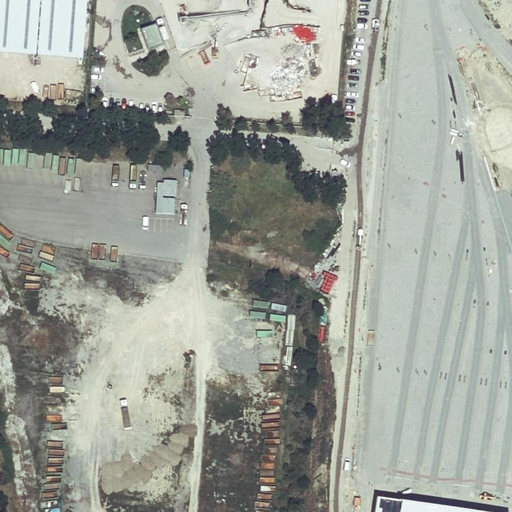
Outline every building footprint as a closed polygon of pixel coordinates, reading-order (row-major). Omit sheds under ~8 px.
[(163,45),(155,25),(140,30),(148,51),(163,45)] [(124,42),(128,54),(144,48),(140,37),(124,42)] [(495,179),(502,168),(489,159),(482,170),(495,179)] [(158,212),(174,213),(176,180),(160,180),(158,212)] [(49,510),(48,511),(274,511),(286,382),(210,375),(192,368),(285,376),(292,303),(263,301),(255,318),(244,313),(239,325),(241,300),(212,298),(211,317),(190,315),(189,329),(177,328),(178,314),(153,312),(151,334),(147,344),(135,343),(136,336),(121,330),(126,273),(20,264),(10,386),(39,388),(29,508),(49,510)] [(389,498),(376,496),(373,511),(481,511),(473,511),(455,508),(430,504),(414,502),(389,498)]
